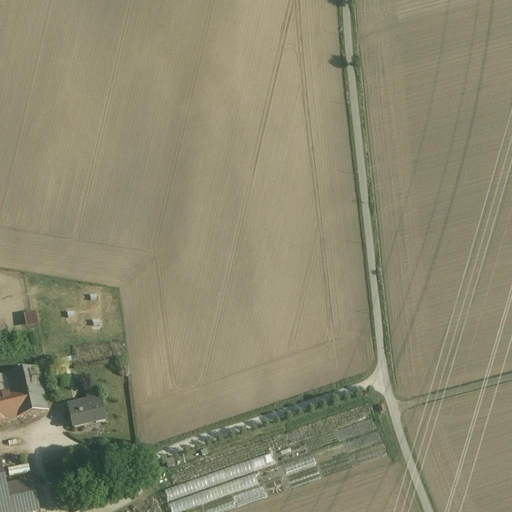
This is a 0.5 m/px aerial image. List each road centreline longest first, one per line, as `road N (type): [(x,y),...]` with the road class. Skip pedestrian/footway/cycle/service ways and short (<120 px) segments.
road 1 (unclassified): [(392,409),(345,0)]
road 2 (unclassified): [(392,409),(511,377)]
